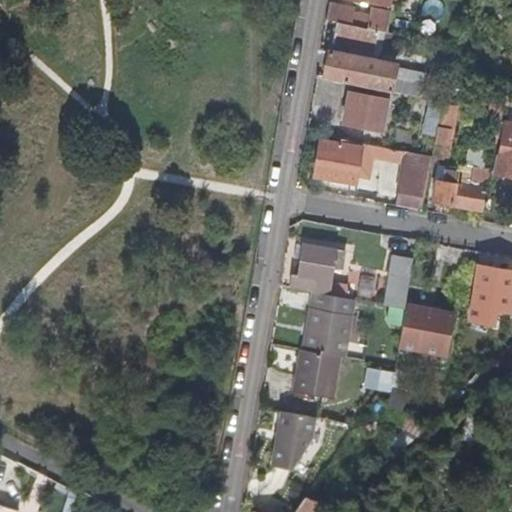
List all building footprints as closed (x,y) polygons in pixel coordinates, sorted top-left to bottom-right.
[(330,2),(326,18),(337,20),(385,29),(389,10),(370,7),(369,14),(354,12),(355,7),(330,2)] [(399,41),(401,33),(385,29),(337,20),(330,49),(325,75),(388,86),(393,61),(372,57),(376,37),(399,41)] [(349,91),(344,122),(382,129),(389,89),(377,87),(375,96),(349,91)] [(422,132),(435,135),(436,124),(441,98),(402,91),(400,102),(427,108),(422,132)] [(511,123),(505,122),(496,172),(511,174),(511,123)] [(435,135),(431,155),(430,159),(440,161),(443,147),(453,148),(455,140),(448,139),(450,127),(436,124),(435,135)] [(351,139),(340,138),(339,143),(320,139),(314,173),(354,180),(355,177),(361,146),(350,144),(351,139)] [(477,166),(489,169),(493,144),(469,138),(465,158),(477,161),(477,166)] [(361,146),(355,177),(370,180),(374,158),(407,164),(429,168),(430,159),(431,155),(361,141),(361,146)] [(481,209),(489,169),(477,166),(477,161),(465,158),(463,168),(446,165),(445,170),(437,168),(431,200),(481,209)] [(407,164),(399,204),(422,209),(429,168),(407,164)] [(289,286),(315,291),(318,278),(330,281),(333,264),(341,265),(343,249),(303,245),(302,249),(295,248),(294,257),(299,258),(297,276),(291,274),(289,286)] [(390,303),(406,306),(413,258),(393,254),(385,302),(390,303)] [(507,309),(511,282),(511,269),(507,269),(507,264),(499,263),(498,268),(476,264),(469,303),(507,309)] [(356,297),(315,291),(306,350),(347,356),(369,360),(371,344),(349,341),(356,297)] [(387,322),(402,325),(406,306),(390,303),(387,322)] [(398,348),(447,356),(454,315),(406,306),(402,325),(398,348)] [(347,356),(306,350),(302,349),(296,389),(340,395),(347,356)] [(363,386),(391,391),(395,372),(367,367),(363,386)] [(312,440),(315,418),(282,412),(272,467),(289,471),(312,440)] [(19,511),(22,505),(2,499),(0,506),(0,511),(19,511)] [(328,511),(335,506),(309,499),(300,511),(328,511)]
